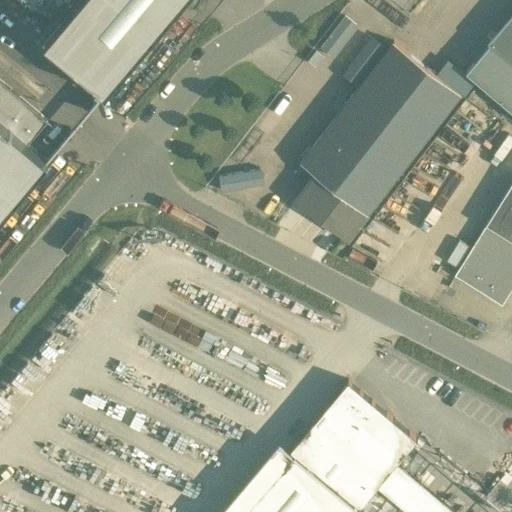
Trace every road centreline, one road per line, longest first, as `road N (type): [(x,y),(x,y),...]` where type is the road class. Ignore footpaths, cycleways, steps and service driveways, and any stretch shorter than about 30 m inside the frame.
road 1 (unclassified): [(124,167),(169,199),(511,378)]
road 2 (unclassified): [(306,0),(202,71),(124,167)]
road 3 (unclassified): [(0,309),(124,167)]
